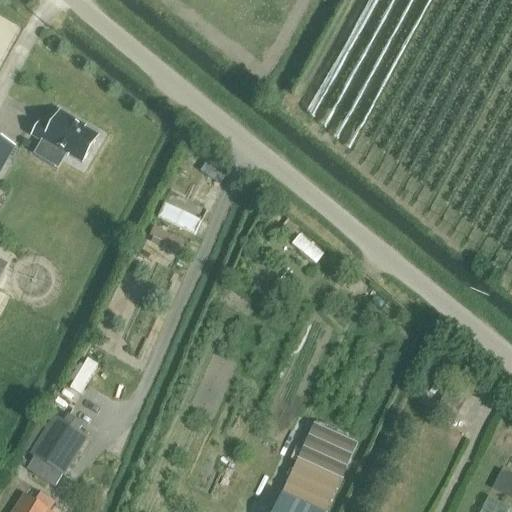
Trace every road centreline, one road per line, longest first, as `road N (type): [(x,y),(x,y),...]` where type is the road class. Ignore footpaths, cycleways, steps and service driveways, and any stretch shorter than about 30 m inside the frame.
road 1 (unclassified): [(511,354),(71,0)]
road 2 (unknown): [(261,152),(135,416),(73,511)]
